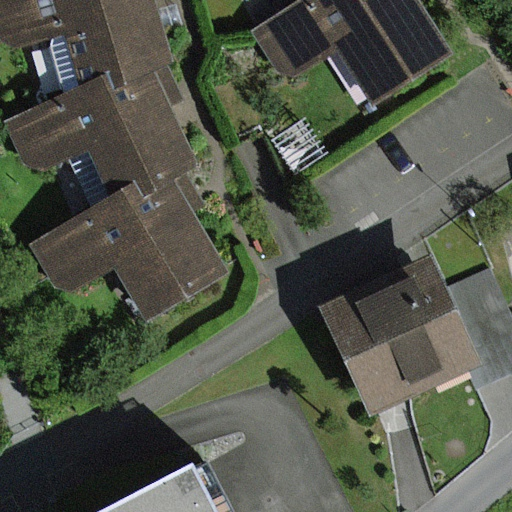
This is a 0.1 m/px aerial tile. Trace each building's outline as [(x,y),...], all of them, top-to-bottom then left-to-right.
[(97,87),(145,68),(164,61),(146,0),(0,0),(0,15),(6,37),(18,44),(70,29),(83,35),(97,87)] [(314,0),(260,34),(281,67),(298,71),(341,43),(353,45),(383,94),(443,55),(408,0),(314,0)] [(106,152),(128,196),(164,177),(190,166),(158,96),(145,68),(97,87),(13,127),(29,160),(44,165),(89,145),(106,152)] [(164,177),(128,196),(38,249),(59,285),(73,288),(117,259),(132,265),(160,310),(220,273),(179,202),(164,177)] [(361,305),(335,317),(373,399),(464,357),(426,275),(400,287),(395,275),(356,293),(361,305)] [(232,511),(208,466),(115,511),(232,511)]
